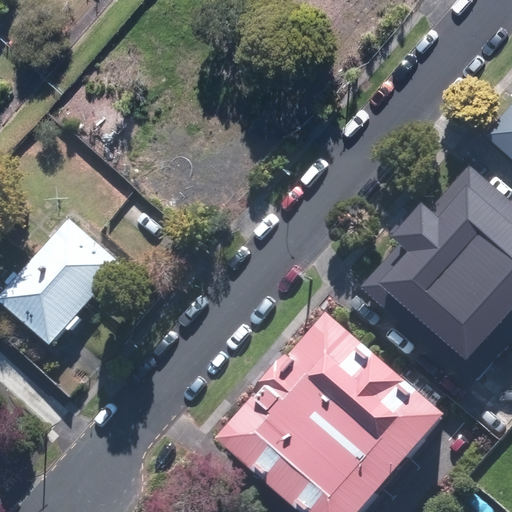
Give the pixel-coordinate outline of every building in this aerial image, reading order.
[(204,3),(200,0),(158,0),(151,8),(179,32),(204,3)] [(188,34),(196,42),(153,90),(226,154),(271,103),(249,83),(263,68),(204,15),(188,34)] [(148,64),(130,39),(107,54),(125,80),(148,64)] [(511,113),(493,136),(511,152),(511,113)] [(511,328),(511,204),(469,168),(370,282),(474,372),(511,328)] [(120,262),(67,218),(0,295),(0,300),(51,343),(120,262)] [(368,511),(448,420),(323,313),(213,441),(296,511),(368,511)]
